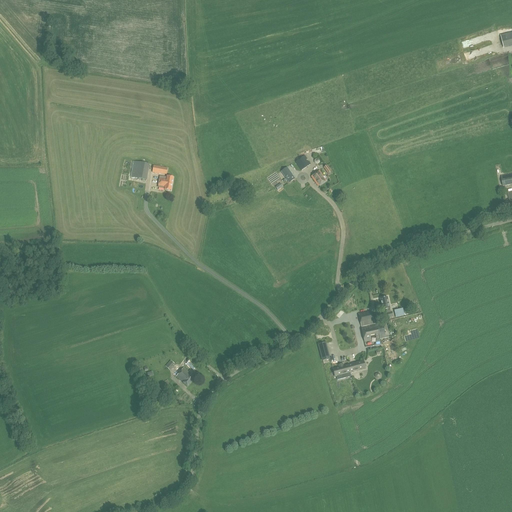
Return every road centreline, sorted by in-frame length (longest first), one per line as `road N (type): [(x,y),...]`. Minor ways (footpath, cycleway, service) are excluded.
road 1 (unclassified): [(144,511),(189,486),(202,407),(213,388),(301,334),(369,271),(511,219)]
road 2 (unknown): [(167,234),(292,340)]
